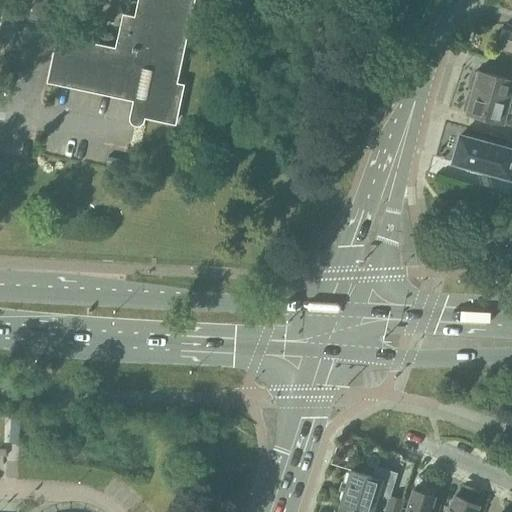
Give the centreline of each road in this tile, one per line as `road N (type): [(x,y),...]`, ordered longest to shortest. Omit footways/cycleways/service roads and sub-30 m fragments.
road 1 (primary): [(342,310),(0,292)]
road 2 (tertiary): [(342,310),(453,0)]
road 3 (primary): [(0,332),(328,352)]
road 4 (primary): [(328,352),(511,357)]
road 5 (primary): [(511,318),(342,310)]
road 6 (tertiary): [(277,511),(328,352)]
